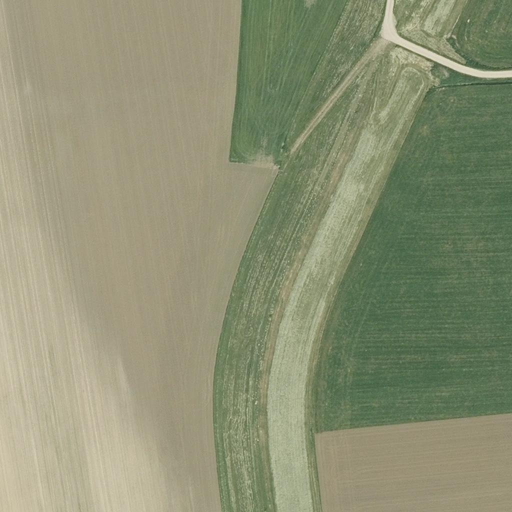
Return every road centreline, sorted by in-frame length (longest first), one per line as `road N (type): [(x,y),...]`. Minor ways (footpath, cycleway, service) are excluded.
road 1 (track): [(511,75),(475,73),(388,32),(390,0)]
road 2 (track): [(388,32),(289,155)]
